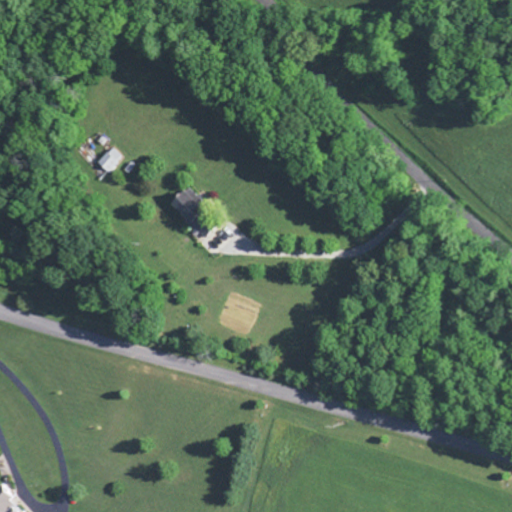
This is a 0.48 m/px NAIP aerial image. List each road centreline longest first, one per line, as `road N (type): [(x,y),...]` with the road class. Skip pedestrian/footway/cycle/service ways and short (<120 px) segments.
road 1 (residential): [(511,461),(0,312)]
road 2 (residential): [(511,258),(337,100),(260,0)]
